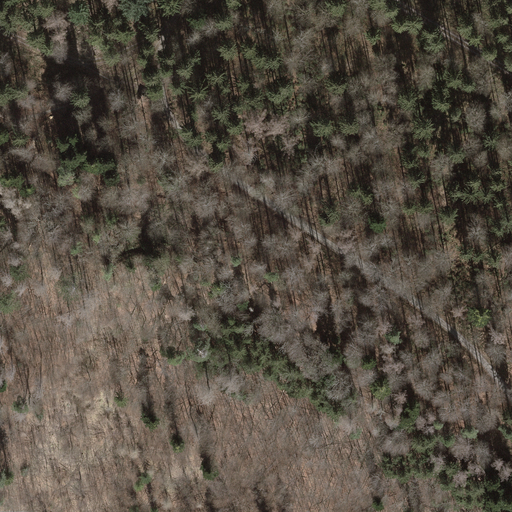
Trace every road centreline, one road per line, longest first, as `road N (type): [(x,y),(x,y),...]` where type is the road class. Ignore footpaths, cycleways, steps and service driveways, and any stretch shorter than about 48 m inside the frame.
road 1 (track): [(163,101),(208,159),(443,323),(511,398)]
road 2 (track): [(390,0),(511,73)]
